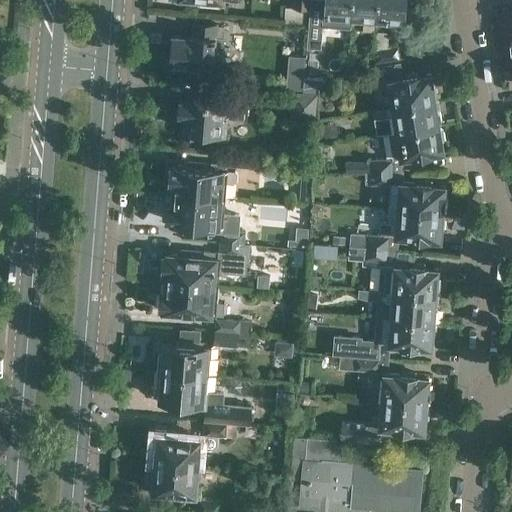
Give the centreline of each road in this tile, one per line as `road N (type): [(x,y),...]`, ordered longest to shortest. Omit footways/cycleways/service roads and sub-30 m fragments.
road 1 (primary): [(48,67),(14,511)]
road 2 (primary): [(70,511),(105,74)]
road 3 (residential): [(509,227),(497,205),(467,0)]
road 4 (residential): [(482,408),(490,264),(509,227)]
